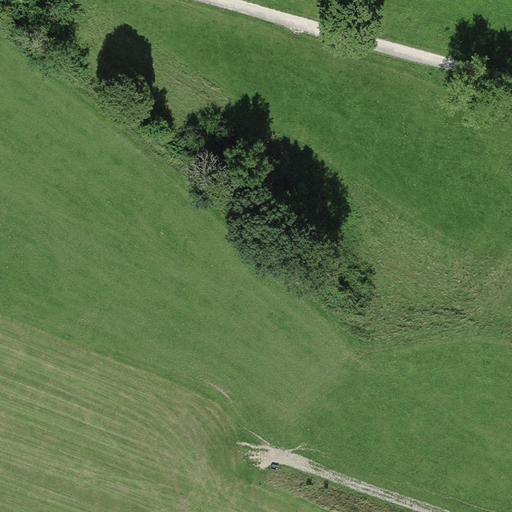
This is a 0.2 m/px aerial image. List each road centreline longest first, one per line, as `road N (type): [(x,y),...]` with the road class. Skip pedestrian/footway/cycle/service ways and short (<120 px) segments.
road 1 (track): [(511,69),(245,0)]
road 2 (track): [(273,454),(437,511)]
